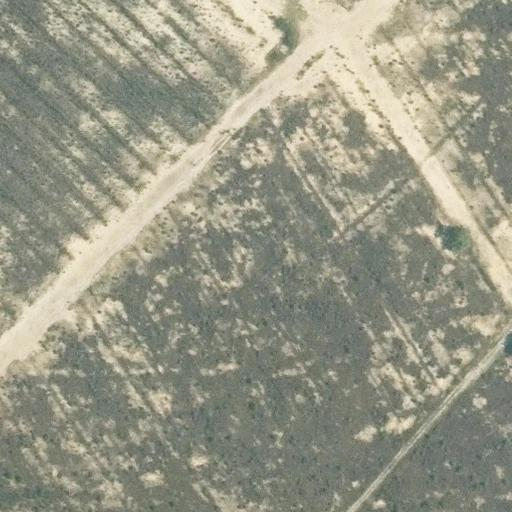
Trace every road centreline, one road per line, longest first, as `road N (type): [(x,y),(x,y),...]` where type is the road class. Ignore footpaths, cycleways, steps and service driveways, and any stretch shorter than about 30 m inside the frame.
road 1 (track): [(347,0),(0,351)]
road 2 (track): [(360,511),(511,342)]
